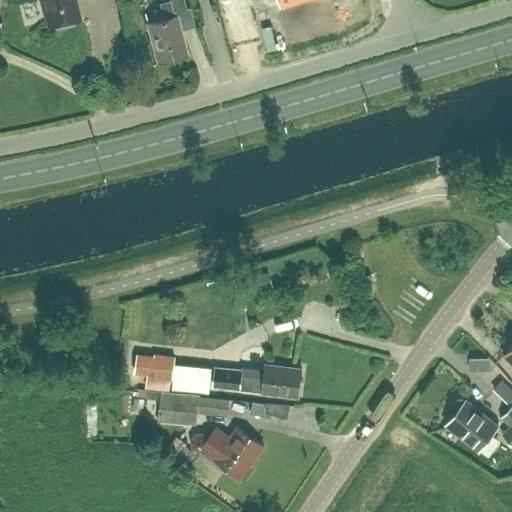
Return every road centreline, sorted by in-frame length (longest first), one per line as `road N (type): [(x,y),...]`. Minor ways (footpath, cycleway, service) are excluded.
road 1 (secondary): [(0,175),(106,154),(511,36)]
road 2 (residential): [(0,147),(75,134),(411,37)]
road 3 (unclassified): [(511,233),(308,511)]
